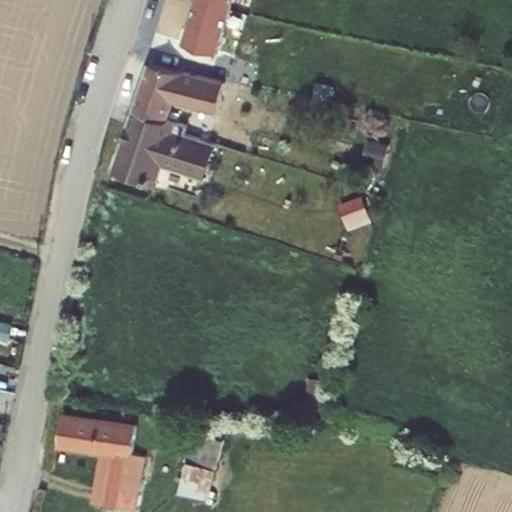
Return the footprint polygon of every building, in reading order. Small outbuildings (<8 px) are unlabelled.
[(229,0),(192,0),(189,15),(213,19),(217,4),(228,5),(229,0)] [(182,73),(148,62),(134,109),(170,120),(182,73)] [(223,81),(185,73),(183,91),(218,101),(223,81)] [(177,125),(133,112),(112,172),(157,188),(163,166),(204,182),(219,144),(174,132),(177,125)] [(353,226),(376,217),(365,192),(342,201),(353,226)] [(9,321),(0,319),(0,336),(5,338),(9,321)] [(139,424),(64,411),(59,448),(104,457),(94,503),(139,511),(140,511),(145,455),(134,455),(139,424)] [(178,493),(209,500),(217,471),(184,462),(178,493)]
